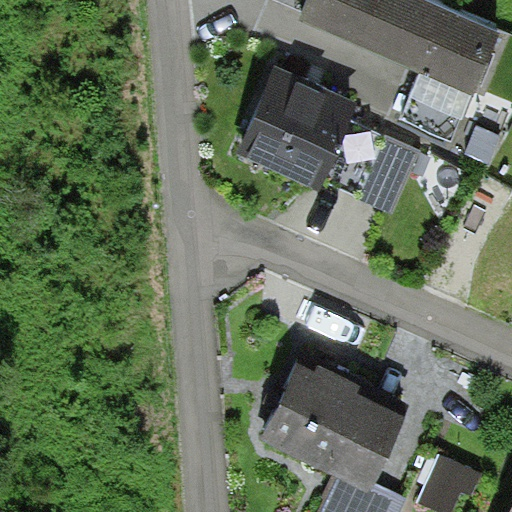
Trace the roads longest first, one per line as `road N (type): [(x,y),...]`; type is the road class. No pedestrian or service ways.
road 1 (residential): [(184,212),(511,342)]
road 2 (residential): [(184,212),(199,511)]
road 3 (residential): [(163,0),(184,212)]
